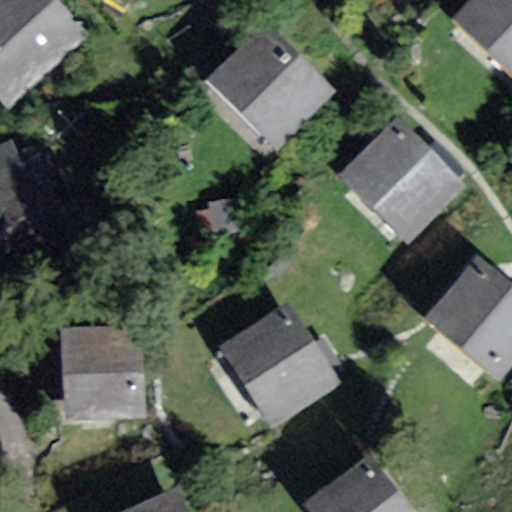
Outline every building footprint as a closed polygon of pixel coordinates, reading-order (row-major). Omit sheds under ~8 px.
[(62,49),(24,0),(0,0),(0,95),(0,96),(62,49)] [(511,81),(511,0),(475,0),(449,33),(511,82),(511,81)] [(307,96),(247,36),(197,86),(258,146),(307,96)] [(406,138),(347,181),(388,237),(448,194),(406,138)] [(16,146),(0,153),(0,252),(53,228),(16,146)] [(511,354),(511,301),(472,276),(434,335),(498,376),(511,354)] [(264,420),(342,384),(300,293),(222,328),(264,420)] [(63,315),(66,408),(144,405),(141,312),(63,315)] [(417,511),(386,445),(308,481),(322,511),(417,511)]
